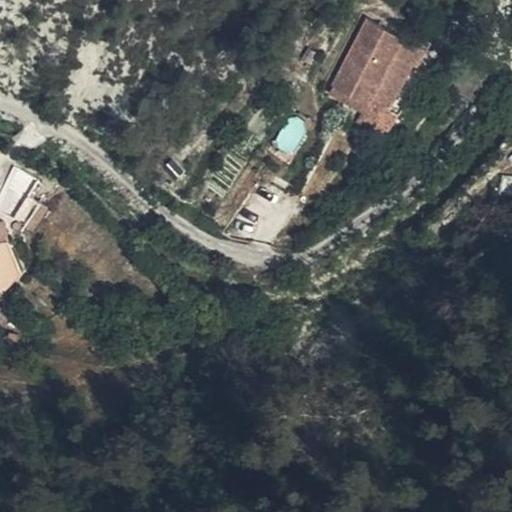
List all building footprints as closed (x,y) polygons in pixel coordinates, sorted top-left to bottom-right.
[(369,56),(377,59),(389,65),(370,101),(372,102),(389,112),(412,67),(410,65),(418,47),(402,41),(402,39),(382,29),(369,56)] [(365,62),(352,55),(340,77),(354,85),(365,62)] [(389,65),(377,59),(357,98),(369,106),(372,102),(370,101),(389,65)] [(484,82),(465,72),(458,87),(477,99),(484,82)] [(372,102),(369,106),(359,125),(378,135),(389,112),(372,102)] [(71,207),(59,197),(40,218),(50,229),(71,207)] [(33,220),(12,222),(13,240),(20,239),(31,239),(33,220)] [(13,240),(12,222),(0,221),(0,284),(20,284),(20,239),(13,240)]
